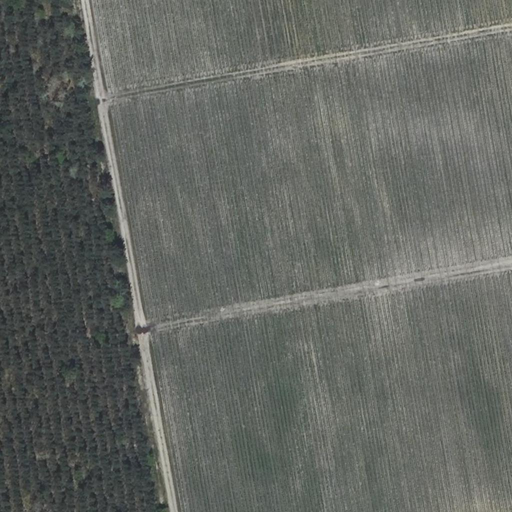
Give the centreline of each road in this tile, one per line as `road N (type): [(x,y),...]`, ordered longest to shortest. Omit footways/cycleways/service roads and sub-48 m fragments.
road 1 (track): [(85,0),(171,511)]
road 2 (track): [(99,99),(511,22)]
road 3 (track): [(140,330),(511,264)]
